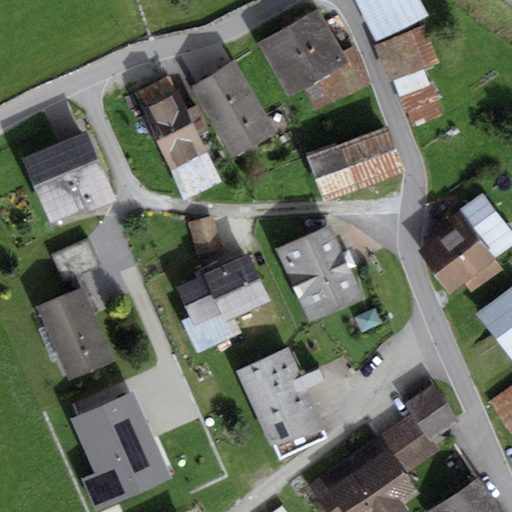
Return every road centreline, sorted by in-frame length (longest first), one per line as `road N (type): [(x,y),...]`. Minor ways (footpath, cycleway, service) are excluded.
road 1 (residential): [(432,331),(408,251),(410,150),(343,0)]
road 2 (residential): [(0,126),(126,61),(223,33),(285,0)]
road 3 (residential): [(244,511),(350,422),(432,331)]
road 4 (residential): [(511,490),(432,331)]
